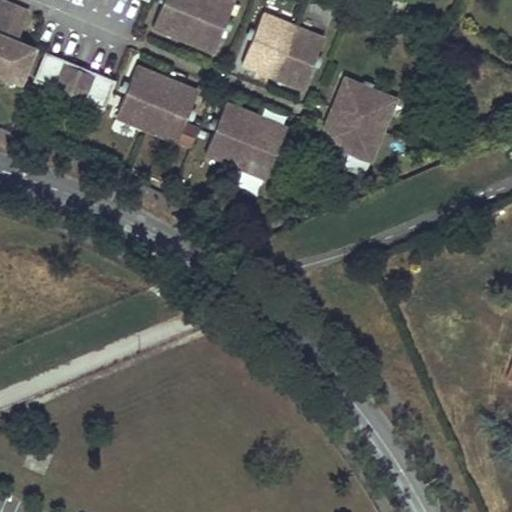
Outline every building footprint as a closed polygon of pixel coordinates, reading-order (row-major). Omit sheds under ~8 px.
[(27,12),(0,0),(0,73),(14,80),(28,46),(16,41),(27,12)] [(233,2),(228,0),(163,0),(152,28),(213,53),(233,2)] [(394,0),(392,0),(383,22),(395,27),(400,15),(412,20),(416,8),(394,0)] [(264,14),(241,64),(303,89),(326,39),(264,14)] [(45,54),(34,81),(102,110),(113,82),(45,54)] [(136,67),(115,117),(176,142),(197,92),(136,67)] [(345,77),(319,139),(369,160),(395,98),(345,77)] [(225,103),(204,153),(266,179),(286,129),(225,103)]
